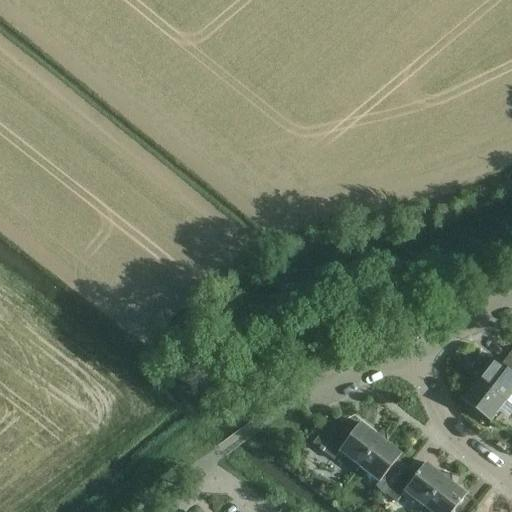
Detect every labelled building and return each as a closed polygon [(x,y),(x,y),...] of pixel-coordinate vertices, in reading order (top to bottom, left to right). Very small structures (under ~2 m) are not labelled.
[(511,350),(501,366),(493,360),(477,380),(506,402),(511,393),(511,350)] [(490,423),(506,402),(477,380),(461,401),(490,423)] [(359,468),(381,439),(361,423),(357,428),(347,420),(323,431),(313,444),(333,460),(339,453),(359,468)] [(381,439),(359,468),(378,483),(375,487),(384,497),(386,495),(408,467),(398,459),(401,455),(381,439)] [(299,441),(291,451),(299,456),(306,446),(299,441)] [(408,467),(386,495),(396,503),(404,493),(423,508),(445,479),(426,464),(418,474),(408,467)] [(465,511),(458,506),(466,495),(445,479),(423,508),(420,511),(465,511)]
